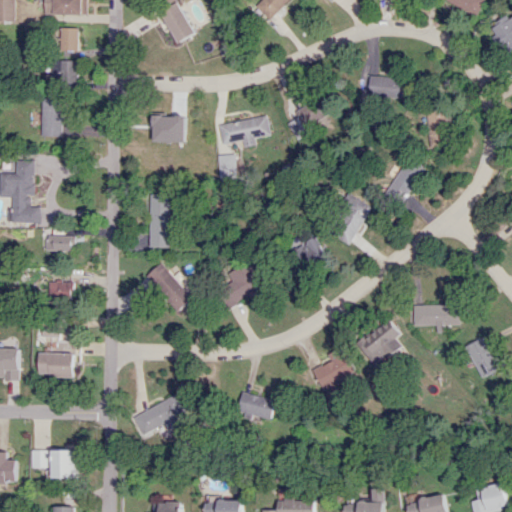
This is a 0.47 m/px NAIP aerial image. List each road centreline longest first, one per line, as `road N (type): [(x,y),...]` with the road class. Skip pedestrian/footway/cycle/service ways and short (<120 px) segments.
road 1 (residential): [(454,218),(480,182),(494,113),(457,47),(415,28),(357,32),(216,83),(114,82)]
road 2 (residential): [(114,0),(107,511)]
road 3 (residential): [(511,287),(454,218),(308,328),(272,345),(111,350)]
